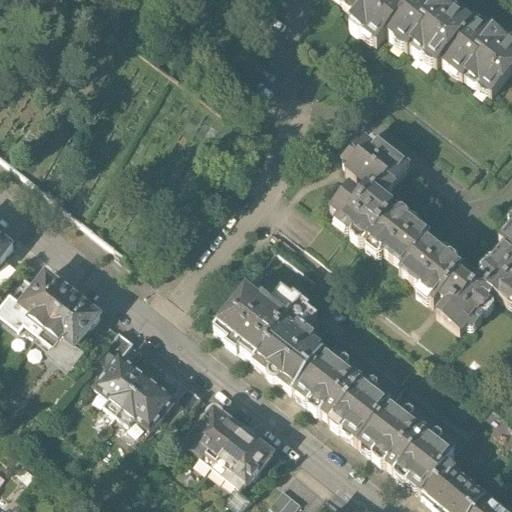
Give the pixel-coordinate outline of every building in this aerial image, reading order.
[(333,0),(354,17),(347,26),(372,47),(382,35),(408,4),(402,0),(333,0)] [(426,0),(411,0),(408,4),(382,35),(406,55),(411,49),(437,70),(440,67),(471,31),(442,7),(439,11),(426,0)] [(476,25),(471,31),(440,67),(463,86),(468,80),(492,101),(511,76),(511,47),(500,37),(496,42),(476,25)] [(397,275),(422,244),(424,241),(401,222),(403,220),(381,202),(405,172),(368,142),(341,176),(359,191),(353,198),(344,190),(324,215),(334,223),(329,229),(343,241),(348,235),(397,275)] [(511,229),(498,247),(503,250),(474,286),(491,301),(511,317),(511,315),(511,229)] [(0,242),(0,265),(11,252),(0,242)] [(487,305),(491,301),(474,286),(422,244),(397,275),(395,278),(440,315),(433,323),(457,342),(463,336),(468,340),(493,310),(487,305)] [(28,324),(43,335),(72,299),(46,278),(19,310),(31,320),(28,324)] [(261,303),(259,306),(247,296),(213,336),(251,364),(300,306),(291,299),(289,302),(281,296),(270,309),(261,303)] [(102,321),(72,299),(43,335),(51,342),(58,347),(73,358),(76,354),(102,321)] [(322,355),(303,340),(316,324),(305,315),(307,312),(300,306),(251,364),(288,395),(322,355)] [(117,365),(119,363),(132,348),(118,337),(105,354),(117,365)] [(76,354),(73,358),(58,347),(46,361),(66,380),(83,360),(76,354)] [(387,409),(322,355),(288,395),(354,449),(387,409)] [(103,415),(115,425),(147,385),(119,363),(117,365),(93,394),(109,407),(103,415)] [(174,407),(147,385),(115,425),(128,434),(134,427),(149,440),(174,409),(175,408),(174,407)] [(200,402),(186,391),(174,407),(175,408),(174,409),(186,418),(200,402)] [(453,464),(387,409),(354,449),(419,504),(446,471),(453,464)] [(186,453),(211,475),(242,436),(213,413),(190,441),(192,444),(186,453)] [(272,460),(242,436),(211,475),(236,495),(239,498),(240,497),(272,460)] [(481,511),(487,505),(446,471),(419,504),(429,511),(481,511)] [(281,493),(267,510),(269,511),(295,511),(299,507),(281,493)] [(244,511),(251,505),(240,497),(239,498),(236,495),(223,509),(227,511),(244,511)]
